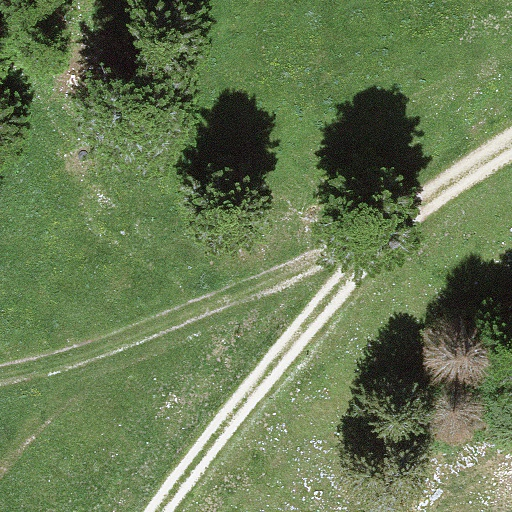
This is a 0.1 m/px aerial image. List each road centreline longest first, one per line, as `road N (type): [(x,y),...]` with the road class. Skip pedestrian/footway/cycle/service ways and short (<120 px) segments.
road 1 (track): [(162,511),(398,233)]
road 2 (track): [(398,233),(511,123)]
